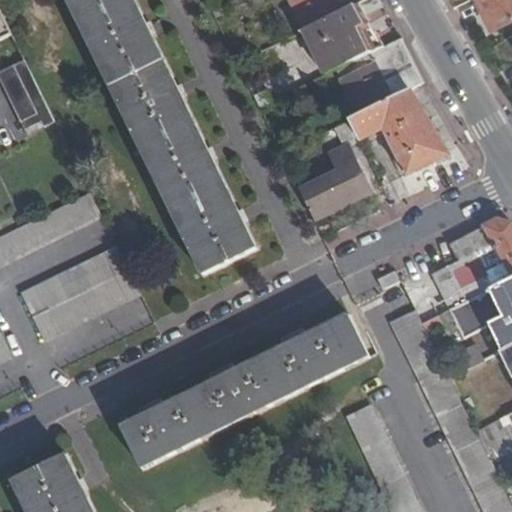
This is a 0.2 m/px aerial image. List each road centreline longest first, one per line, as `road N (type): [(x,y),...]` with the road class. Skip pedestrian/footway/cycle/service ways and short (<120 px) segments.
road 1 (residential): [(511,181),(0,433)]
road 2 (tertiary): [(511,163),(415,0)]
